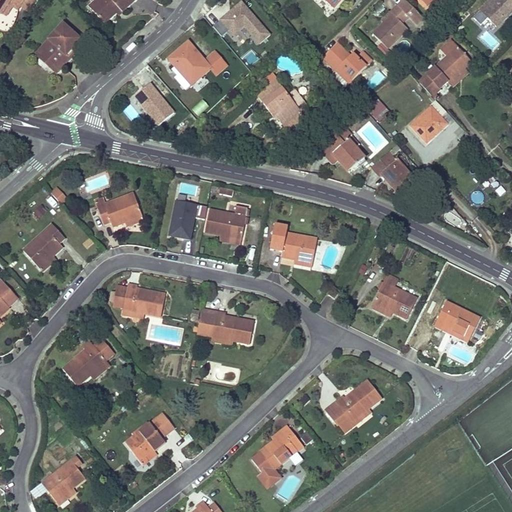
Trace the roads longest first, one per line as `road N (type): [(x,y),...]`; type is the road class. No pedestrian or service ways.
road 1 (tertiary): [(74,136),(359,202),(511,280)]
road 2 (residential): [(330,332),(269,288),(126,258),(101,270),(15,378)]
road 3 (residential): [(143,511),(215,454),(330,332)]
road 4 (residential): [(74,136),(92,120),(101,93),(194,0)]
road 5 (residential): [(314,511),(445,409)]
road 6 (residential): [(330,332),(426,377),(445,409)]
road 7 (residential): [(15,378),(31,402),(19,476),(24,511)]
